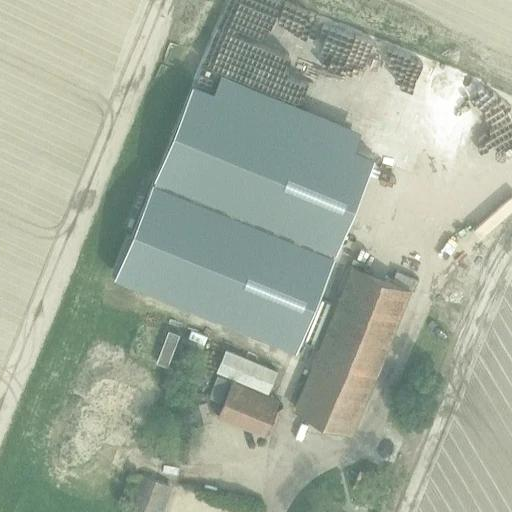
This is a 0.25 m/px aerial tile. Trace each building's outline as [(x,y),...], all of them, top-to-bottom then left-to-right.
[(296,347),(374,155),(354,147),(215,90),(194,82),(131,236),(126,234),(111,271),(116,273),(115,274),(296,347)] [(492,192),(511,141),(499,137),(479,188),(492,192)] [(411,290),(392,282),(353,266),(295,408),(334,425),(353,432),(411,290)] [(226,349),(218,370),(269,391),(277,371),(226,349)] [(265,436),(279,401),(233,381),(218,417),(265,436)] [(246,452),(237,474),(272,487),(280,464),(246,452)] [(144,476),(130,511),(154,511),(165,484),(144,476)]
